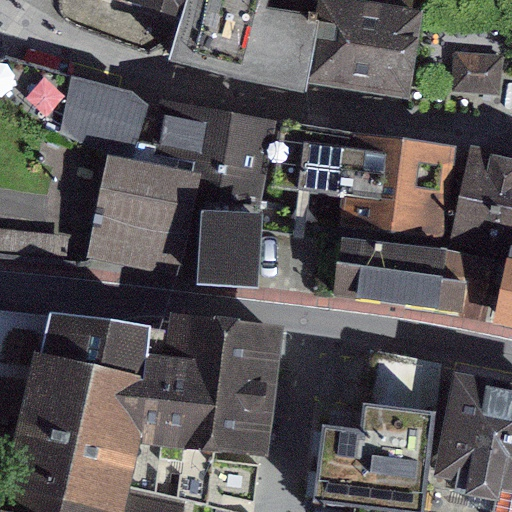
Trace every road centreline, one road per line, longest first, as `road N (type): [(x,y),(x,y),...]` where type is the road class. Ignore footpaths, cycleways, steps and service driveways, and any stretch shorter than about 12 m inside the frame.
road 1 (residential): [(511,357),(0,284)]
road 2 (residential): [(511,132),(119,62),(23,14)]
